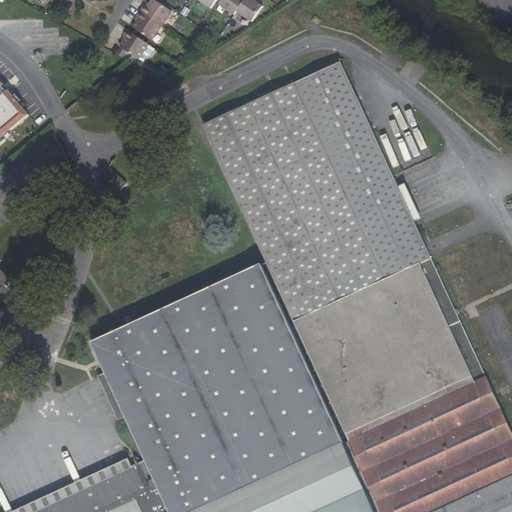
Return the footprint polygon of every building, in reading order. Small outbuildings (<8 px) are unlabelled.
[(154,0),(153,0),(150,5),(148,8),(145,6),(140,12),(161,27),(171,12),(154,0)] [(196,0),(210,10),(216,0),(196,0)] [(221,0),(218,5),(233,16),(236,13),(244,0),(221,0)] [(244,0),(236,13),(251,23),(261,7),(257,4),(258,1),(256,0),(244,0)] [(161,27),(140,12),(136,18),(139,21),(137,23),(133,29),(151,41),(161,27)] [(148,45),(127,31),(123,37),(126,40),(124,43),(120,48),(138,60),(139,59),(147,47),(148,46),(148,45)] [(143,62),(153,49),(148,46),(147,47),(139,59),(143,62)] [(511,511),(511,431),(461,321),(431,256),(425,244),(417,227),(415,223),(399,188),(342,63),(205,126),(268,262),(93,342),(107,373),(127,417),(148,460),(133,466),(33,511),(511,511)] [(0,143),(0,161),(28,144),(19,131),(0,143)] [(121,190),(126,183),(117,175),(111,181),(121,190)] [(406,184),(399,188),(415,223),(422,219),(406,184)] [(39,316),(29,303),(22,308),(31,322),(39,316)] [(119,420),(127,417),(107,373),(99,377),(119,420)] [(11,511),(33,511),(133,466),(130,458),(11,511)]
